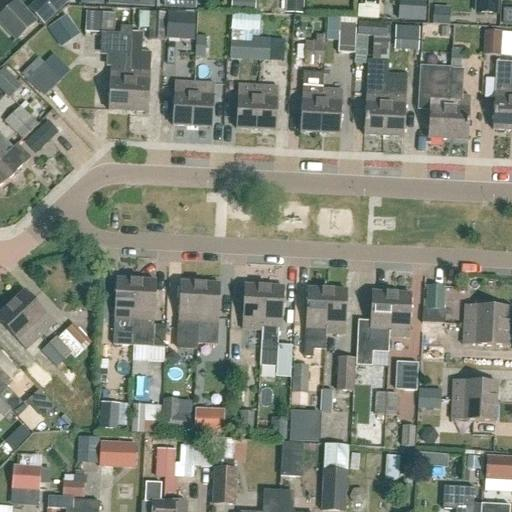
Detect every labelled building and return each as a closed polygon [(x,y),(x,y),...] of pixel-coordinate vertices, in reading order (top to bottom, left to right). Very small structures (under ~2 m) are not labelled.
[(0,26),(15,42),(37,22),(15,0),(0,14),(0,26)] [(41,0),(31,11),(44,25),(70,0),(41,0)] [(155,0),(132,0),(132,8),(155,9),(155,0)] [(164,0),(164,9),(185,11),(185,0),(164,0)] [(255,1),(244,0),(243,13),(254,13),(255,1)] [(287,0),(287,13),(303,14),(303,0),(287,0)] [(497,17),(498,0),(474,0),(474,15),(497,17)] [(413,3),(412,22),(425,23),(426,3),(413,3)] [(511,26),(511,11),(503,11),(502,26),(511,26)] [(86,13),(84,34),(101,34),(114,35),(115,15),(102,14),(86,13)] [(163,43),(164,14),(138,13),(138,29),(148,29),(148,43),(163,43)] [(168,14),(166,39),(182,40),(184,15),(168,14)] [(234,16),(232,35),(259,37),(260,17),(234,16)] [(63,19),(45,31),(58,50),(76,37),(63,19)] [(326,20),(326,33),(338,33),(339,25),(339,20),(326,20)] [(354,55),(355,26),(339,25),(338,33),(337,55),(354,55)] [(358,27),(357,37),(384,39),(384,28),(358,27)] [(417,52),(419,29),(395,27),(393,51),(417,52)] [(128,113),(132,35),(132,29),(120,28),(120,35),(114,35),(101,34),(101,53),(111,53),(108,112),(128,113)] [(450,41),(450,29),(426,28),(426,41),(450,41)] [(485,32),(483,57),(500,58),(501,45),(502,34),(485,32)] [(141,35),(132,35),(128,113),(148,114),(151,55),(141,54),(141,35)] [(205,59),(206,38),(197,38),(196,59),(205,59)] [(355,39),(355,54),(364,55),(365,39),(355,39)] [(229,60),(259,62),(260,41),(230,40),(229,60)] [(270,42),(260,41),(259,62),(269,62),(270,42)] [(323,65),(325,44),(320,44),(315,44),(314,65),(323,65)] [(452,51),(451,72),(461,72),(462,51),(452,51)] [(35,57),(17,74),(39,97),(67,71),(51,54),(41,63),(35,57)] [(387,77),(388,77),(388,63),(368,62),(364,137),(384,138),(386,94),(387,77)] [(511,64),(496,64),(495,88),(492,132),(511,132),(511,64)] [(0,89),(9,99),(21,87),(3,70),(0,73),(0,89)] [(428,140),(448,141),(450,97),(451,85),(451,72),(419,70),(418,101),(430,101),(428,140)] [(300,134),(320,135),(322,91),(323,75),(303,74),(302,85),(311,85),(310,90),(302,90),(300,134)] [(399,78),(388,77),(387,77),(386,94),(384,138),(404,139),(406,95),(398,95),(399,78)] [(192,128),(195,85),(175,84),(172,127),(192,128)] [(195,85),(192,128),(212,130),(214,86),(195,85)] [(450,97),(448,141),(467,142),(470,99),(461,98),(462,86),(451,85),(450,97)] [(256,132),(258,88),(238,87),(236,131),(256,132)] [(258,88),(256,132),(276,133),(278,89),(258,88)] [(322,91),(320,135),(340,136),(342,92),(322,91)] [(16,134),(23,141),(38,126),(31,119),(19,108),(4,123),(16,134)] [(48,122),(36,133),(47,144),(59,133),(48,122)] [(3,159),(13,150),(0,135),(0,161),(3,159)] [(13,150),(3,159),(0,161),(0,189),(17,174),(16,173),(24,166),(31,160),(17,146),(13,150)] [(134,326),(136,282),(116,281),(114,325),(113,347),(133,348),(134,326)] [(136,282),(134,326),(133,348),(149,349),(165,349),(166,327),(154,327),(156,283),(136,282)] [(198,329),(200,285),(180,284),(178,328),(177,350),(197,351),(197,346),(198,329)] [(218,330),(220,286),(200,285),(198,329),(197,346),(217,347),(218,330)] [(235,318),(234,353),(261,354),(264,288),(244,287),(243,318),(235,318)] [(426,311),(443,312),(444,288),(427,287),(426,311)] [(282,333),(284,289),(264,288),(261,354),(260,367),(276,368),(275,378),(289,379),(290,347),(277,347),(278,333),(282,333)] [(325,336),(327,292),(307,291),(304,359),(313,359),(313,351),(325,352),(325,336)] [(10,306),(41,338),(55,324),(25,292),(10,306)] [(325,336),(345,337),(347,293),(327,292),(325,336)] [(358,329),(356,367),(371,368),(371,354),(388,355),(389,339),(391,295),(371,294),(370,330),(358,329)] [(391,295),(389,339),(409,340),(411,296),(391,295)] [(0,324),(26,352),(41,338),(10,306),(0,315),(0,324)] [(464,327),(508,329),(509,309),(465,307),(464,327)] [(445,326),(445,316),(422,315),(422,325),(424,325),(445,326)] [(424,325),(423,357),(443,358),(445,326),(424,325)] [(77,359),(91,345),(73,326),(58,340),(77,359)] [(507,349),(508,329),(464,327),(463,347),(507,349)] [(48,346),(64,363),(71,356),(55,339),(48,346)] [(57,369),(64,363),(48,346),(41,353),(57,369)] [(149,349),(148,362),(164,363),(165,349),(149,349)] [(353,393),(355,360),(337,359),(335,392),(353,393)] [(43,389),(52,380),(36,363),(26,372),(43,389)] [(416,392),(418,365),(396,364),(395,391),(416,392)] [(307,395),(308,367),(293,366),(291,394),(307,395)] [(0,370),(0,392),(10,384),(2,375),(3,373),(0,370)] [(69,370),(63,375),(69,381),(75,376),(69,370)] [(452,402),(496,404),(497,384),(453,382),(452,402)] [(322,391),(321,414),(331,415),(332,392),(322,391)] [(442,392),(419,391),(418,401),(441,402),(442,392)] [(385,417),(386,395),(377,394),(376,417),(385,417)] [(56,409),(42,395),(31,405),(44,420),(56,409)] [(386,395),(385,417),(395,418),(396,395),(386,395)] [(14,398),(6,406),(11,412),(17,418),(26,410),(14,398)] [(0,413),(4,418),(11,412),(6,406),(0,399),(0,413)] [(164,401),(163,431),(191,433),(192,417),(180,416),(180,402),(164,401)] [(418,410),(441,411),(441,402),(418,401),(418,410)] [(495,424),(496,404),(452,402),(451,422),(495,424)] [(100,429),(117,430),(118,406),(101,405),(100,429)] [(133,407),(132,433),(159,435),(160,408),(133,407)] [(195,412),(194,433),(224,435),(225,413),(195,412)] [(241,413),(240,436),(252,437),(254,414),(241,413)] [(284,437),(283,418),(272,419),(274,438),(284,437)] [(292,422),(291,442),(320,443),(321,423),(292,422)] [(18,424),(0,441),(11,452),(28,435),(18,424)] [(401,448),(414,449),(415,428),(402,428),(401,448)] [(213,462),(233,463),(235,440),(214,439),(213,462)] [(246,441),(235,440),(233,463),(245,464),(246,441)] [(100,444),(99,468),(135,470),(136,446),(100,444)] [(280,478),(300,479),(302,445),(282,444),(280,478)] [(180,447),(179,467),(211,469),(212,448),(180,447)] [(156,462),(155,479),(165,479),(164,498),(176,499),(177,477),(173,477),(175,451),(156,450),(156,462)] [(420,455),(419,464),(447,466),(447,457),(420,455)] [(386,458),(385,480),(397,481),(399,458),(386,458)] [(468,458),(467,470),(478,471),(479,459),(468,458)] [(511,482),(511,460),(486,459),(485,481),(511,482)] [(39,493),(41,468),(13,467),(11,491),(39,493)] [(235,507),(237,470),(213,469),(211,506),(235,507)] [(319,511),(344,511),(347,474),(322,472),(319,511)] [(74,484),(73,498),(83,499),(84,485),(85,485),(86,478),(74,477),(74,484)] [(73,498),(74,484),(64,483),(63,497),(73,498)] [(146,484),(145,504),(153,504),(152,511),(185,511),(186,505),(161,504),(162,484),(146,484)] [(480,511),(481,505),(480,505),(480,511),(472,511),(474,490),(443,488),(442,511),(455,511),(480,511)] [(277,508),(278,493),(267,492),(267,506),(263,506),(262,511),(277,511),(278,508),(277,508)] [(291,511),(293,494),(278,493),(277,508),(278,508),(277,511),(291,511)] [(48,498),(48,510),(55,511),(66,511),(65,511),(72,511),(73,511),(73,502),(73,499),(48,498)] [(72,511),(98,511),(99,503),(73,502),(73,511),(72,511)]
